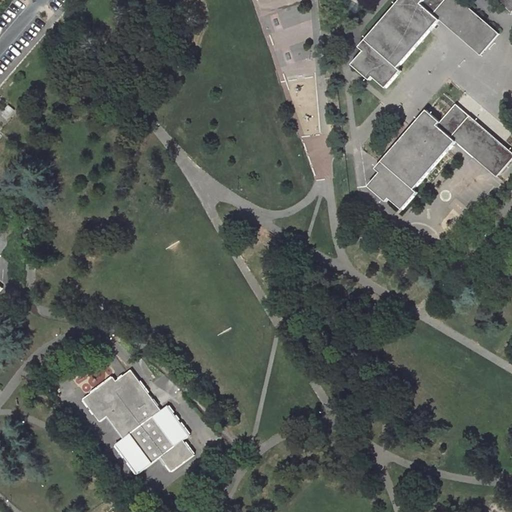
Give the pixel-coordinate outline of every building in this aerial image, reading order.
[(447,0),(457,8),(462,2),(460,0),(425,0),(425,1),(423,0),(400,0),(364,43),(360,47),(364,51),(353,65),(371,81),(373,77),(387,89),(402,71),(398,68),(430,32),(440,20),(433,14),(445,0),(447,0)] [(440,20),(481,56),(500,34),(462,2),(457,8),(447,0),(445,0),(433,14),(440,20)] [(511,0),(497,0),(511,12),(511,0)] [(381,163),(376,169),(381,173),(369,186),(387,202),(390,199),(402,210),(403,210),(418,193),(415,190),(449,150),(456,142),(474,157),(493,136),(456,104),(453,108),(441,122),(427,110),(381,163)] [(498,177),(511,160),(511,152),(493,136),(474,157),(498,177)] [(85,399),(101,422),(110,416),(125,438),(118,443),(140,472),(163,457),(174,472),(197,454),(187,439),(192,435),(170,405),(162,410),(132,370),(128,373),(117,380),(114,377),(85,399)]
